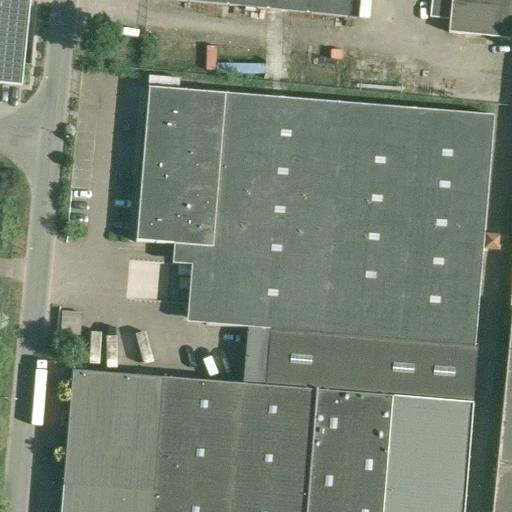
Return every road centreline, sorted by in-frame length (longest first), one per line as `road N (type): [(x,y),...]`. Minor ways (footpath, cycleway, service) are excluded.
road 1 (unclassified): [(7,511),(44,138)]
road 2 (unclassified): [(44,138),(60,0)]
